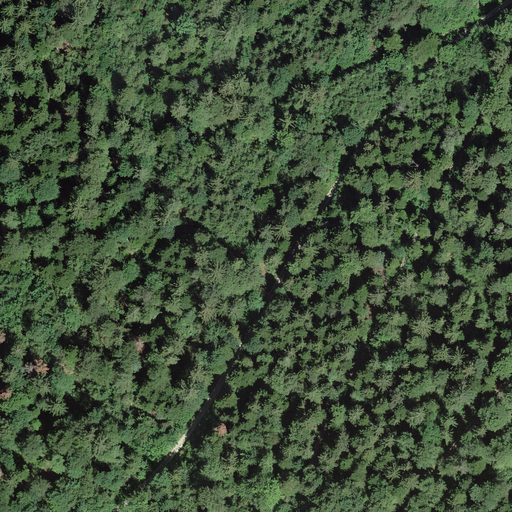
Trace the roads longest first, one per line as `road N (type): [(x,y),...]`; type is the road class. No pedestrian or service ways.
road 1 (track): [(112,511),(202,412),(330,197),(395,109),(458,40),(511,0)]
road 2 (track): [(404,511),(511,376)]
